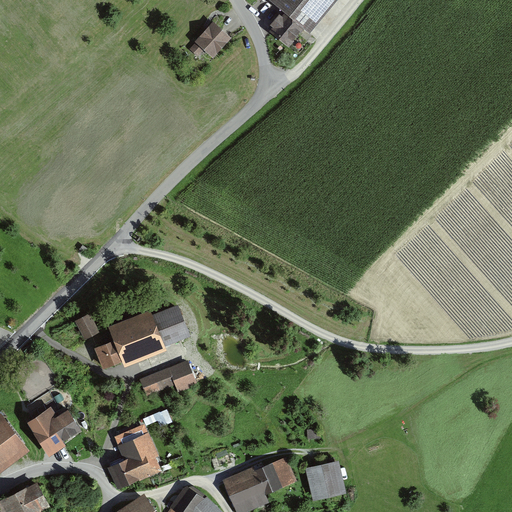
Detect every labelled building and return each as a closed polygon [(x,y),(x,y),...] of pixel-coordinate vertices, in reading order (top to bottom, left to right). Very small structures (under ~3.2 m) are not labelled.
[(271,0),(285,11),(304,27),(310,31),(335,0),(271,0)] [(290,44),(304,27),(285,11),(282,14),(280,13),(271,23),(273,25),(271,28),(290,44)] [(235,39),(218,23),(192,50),(201,58),(208,51),(216,59),(235,39)] [(117,340),(99,347),(108,369),(127,361),(129,367),(172,350),(170,345),(197,335),(185,303),(158,314),(156,308),(117,324),(120,331),(114,333),(117,340)] [(75,319),(85,339),(100,331),(90,312),(75,319)] [(191,360),(142,379),(148,396),(156,393),(155,390),(162,387),(163,391),(178,385),(181,393),(201,385),(191,360)] [(57,414),(51,405),(27,420),(50,455),(67,444),(63,440),(82,428),(68,407),(57,414)] [(6,413),(0,417),(0,477),(35,451),(6,413)] [(129,459),(113,465),(122,489),(167,471),(152,433),(123,445),(129,459)] [(258,468),(231,480),(244,511),(249,511),(272,502),(269,495),(299,482),(289,458),(260,470),(258,468)] [(343,461),(310,468),(317,501),(350,494),(343,461)] [(41,482),(0,501),(0,502),(4,511),(44,511),(53,508),(41,482)] [(209,498),(194,488),(178,511),(227,511),(212,496),(209,498)] [(158,511),(146,493),(117,511),(158,511)]
